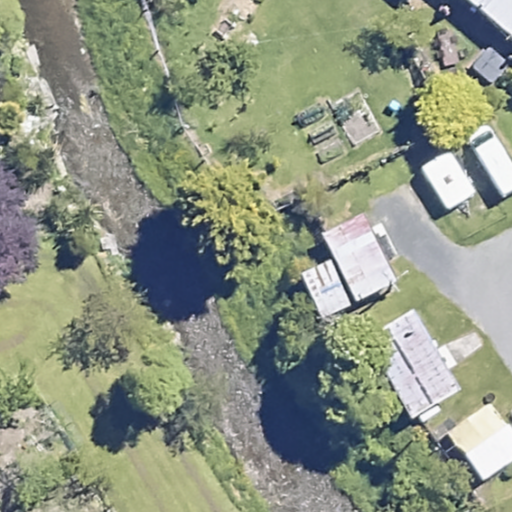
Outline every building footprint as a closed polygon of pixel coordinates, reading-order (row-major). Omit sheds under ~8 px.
[(511,0),(466,0),(511,38),(511,0)] [(483,166),(467,134),(402,165),(417,197),(483,166)] [(362,227),(326,249),(356,298),(392,277),(362,227)] [(403,302),(367,322),(420,413),(455,393),(403,302)] [(511,456),(511,432),(504,421),(458,454),(478,481),(511,456)]
